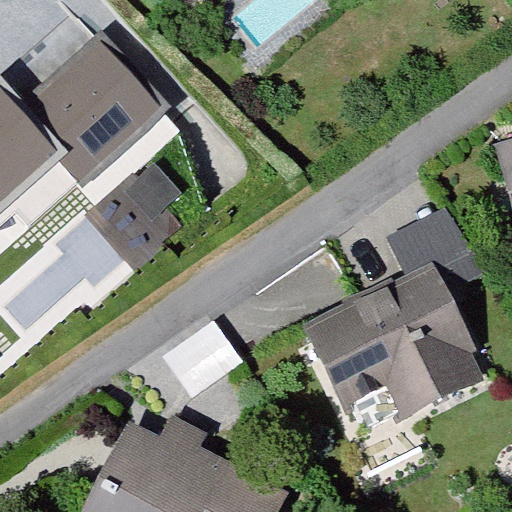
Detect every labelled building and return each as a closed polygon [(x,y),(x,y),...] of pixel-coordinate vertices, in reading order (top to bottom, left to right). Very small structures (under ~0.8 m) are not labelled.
[(203,0),(181,0),(191,11),(203,0)] [(163,115),(101,41),(19,116),(58,161),(83,192),(163,115)] [(0,211),(58,161),(19,116),(0,94),(0,211)] [(511,141),(484,148),(505,241),(511,239),(511,141)] [(135,188),(162,217),(188,194),(161,164),(135,188)] [(422,274),(294,335),(333,418),(369,401),(383,431),(476,387),(422,274)] [(221,318),(170,352),(198,393),(249,358),(221,318)] [(114,441),(77,511),(255,511),(270,484),(154,424),(139,454),(114,441)]
